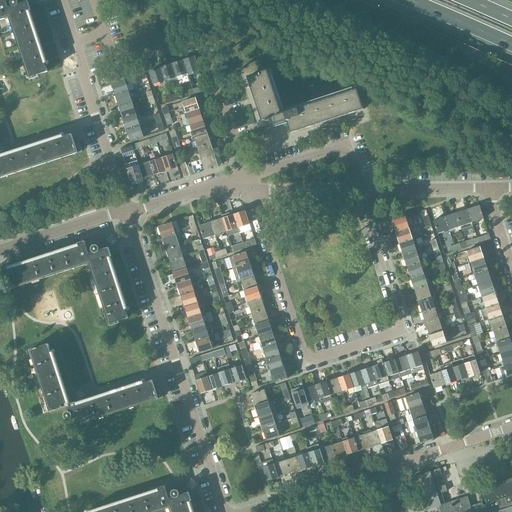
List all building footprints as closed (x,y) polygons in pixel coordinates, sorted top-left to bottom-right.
[(0,0),(0,20),(6,18),(5,18),(9,17),(29,78),(48,72),(28,11),(31,10),(29,6),(36,4),(32,0),(19,0),(17,1),(16,0),(12,1),(14,6),(8,8),(5,0),(0,0)] [(195,57),(184,60),(188,74),(199,70),(195,57)] [(184,60),(172,64),(176,77),(188,74),(184,60)] [(160,68),(165,81),(166,85),(178,81),(176,77),(172,64),(160,68)] [(108,72),(112,84),(125,80),(121,68),(108,72)] [(153,85),(165,81),(160,68),(149,72),(153,85)] [(262,121),(269,119),(272,118),(275,128),(288,123),(291,133),(364,109),(358,89),(282,114),(268,70),(248,77),(262,121)] [(112,84),(115,95),(129,91),(125,80),(112,84)] [(204,85),(193,89),(195,95),(206,91),(204,85)] [(115,95),(119,107),(132,103),(129,91),(115,95)] [(182,102),(186,113),(200,109),(196,98),(182,102)] [(119,107),(123,118),(136,114),(132,103),(119,107)] [(186,113),(190,125),(203,121),(200,109),(186,113)] [(123,118),(127,130),(142,125),(140,120),(138,120),(136,114),(123,118)] [(190,125),(194,136),(207,132),(203,121),(190,125)] [(142,125),(127,130),(130,142),(144,137),(141,130),(143,130),(142,125)] [(194,136),(198,148),(211,144),(207,132),(194,136)] [(71,134),(4,156),(0,152),(0,173),(1,178),(82,151),(79,143),(75,145),(71,134)] [(198,148),(201,159),(215,155),(211,144),(198,148)] [(134,151),(132,145),(120,149),(122,154),(134,151)] [(173,154),(162,158),(166,171),(177,167),(173,154)] [(215,155),(201,159),(205,171),(218,167),(215,155)] [(162,158),(150,162),(154,175),(166,171),(162,158)] [(150,162),(138,165),(143,179),(154,175),(150,162)] [(186,164),(181,166),(184,178),(190,176),(186,164)] [(143,179),(138,165),(127,169),(131,182),(143,179)] [(479,205),(468,209),(473,224),(477,223),(477,221),(484,219),(479,205)] [(456,213),(461,226),(462,231),(474,227),(473,224),(468,209),(456,213)] [(245,211),(234,214),(238,228),(250,224),(245,211)] [(445,217),(449,230),(450,232),(456,231),(455,228),(461,226),(456,213),(445,217)] [(234,214),(222,218),(227,232),(238,228),(234,214)] [(190,221),(192,229),(197,228),(194,220),(193,216),(188,217),(190,221)] [(392,221),(396,232),(409,228),(405,216),(392,221)] [(449,230),(445,217),(433,221),(438,234),(449,230)] [(222,218),(211,222),(215,235),(227,232),(222,218)] [(162,239),(176,234),(178,234),(176,228),(174,229),(172,222),(158,227),(162,239)] [(215,235),(211,222),(199,226),(204,239),(215,235)] [(396,232),(399,244),(413,239),(409,228),(396,232)] [(162,239),(166,250),(179,245),(176,234),(162,239)] [(489,234),(477,238),(479,243),(491,240),(489,234)] [(477,238),(466,242),(468,247),(479,243),(477,238)] [(255,239),(243,243),(245,249),(256,245),(255,239)] [(399,244),(403,255),(417,251),(413,239),(399,244)] [(93,247),(94,252),(89,254),(84,241),(78,243),(79,246),(4,271),(10,289),(86,264),(90,263),(110,324),(128,318),(109,257),(111,256),(110,252),(116,250),(107,241),(105,243),(103,245),(100,246),(97,247),(97,246),(93,247)] [(466,242),(454,245),(456,251),(468,247),(466,242)] [(166,250),(170,261),(183,257),(179,245),(166,250)] [(467,251),(471,262),(484,258),(480,246),(467,251)] [(198,252),(202,263),(207,261),(204,250),(198,252)] [(222,256),(220,251),(209,254),(210,260),(222,256)] [(403,255),(407,267),(420,262),(417,251),(403,255)] [(229,257),(233,269),(250,264),(249,260),(251,259),(251,258),(248,252),(246,253),(246,252),(229,257)] [(170,261),(173,273),(187,268),(185,262),(187,261),(185,256),(183,257),(170,261)] [(472,274),(474,274),(488,269),(484,258),(471,262),(469,263),(472,274)] [(202,263),(206,275),(211,273),(207,261),(202,263)] [(407,267),(411,278),(424,274),(420,262),(407,267)] [(237,280),(240,279),(254,275),(250,264),(233,269),(237,280)] [(450,269),(453,281),(459,279),(455,267),(450,269)] [(173,273),(177,284),(190,280),(187,268),(173,273)] [(474,274),(478,285),(491,281),(488,269),(474,274)] [(216,275),(219,286),(225,284),(222,273),(216,275)] [(411,278),(414,290),(428,285),(424,274),(411,278)] [(240,279),(244,291),(257,286),(254,275),(240,279)] [(453,281),(457,292),(463,290),(459,279),(453,281)] [(177,284),(181,295),(194,291),(190,280),(177,284)] [(478,285),(482,297),(495,292),(491,281),(478,285)] [(209,286),(213,298),(219,296),(215,284),(209,286)] [(418,301),(431,297),(435,295),(433,290),(430,292),(428,285),(414,290),(418,301)] [(244,291),(248,302),(261,298),(257,286),(244,291)] [(447,292),(451,303),(456,301),(452,290),(447,292)] [(457,292),(461,304),(467,302),(468,301),(464,290),(463,290),(457,292)] [(181,295),(185,307),(198,303),(194,291),(181,295)] [(482,297),(485,308),(499,304),(495,292),(482,297)] [(418,301),(422,312),(435,308),(431,297),(418,301)] [(248,302),(252,313),(265,309),(261,298),(248,302)] [(451,303),(454,315),(460,313),(456,301),(451,303)] [(185,307),(188,318),(202,314),(198,303),(185,307)] [(484,321),(489,320),(503,315),(499,304),(485,308),(481,310),(484,321)] [(426,324),(439,320),(442,319),(440,314),(437,315),(435,308),(422,312),(426,324)] [(252,313),(255,325),(269,321),(265,309),(252,313)] [(465,315),(468,326),(477,324),(473,312),(465,315)] [(192,330),(205,325),(209,324),(206,313),(202,314),(188,318),(192,330)] [(460,313),(454,315),(458,325),(463,323),(460,313)] [(489,320),(493,331),(506,327),(503,315),(489,320)] [(426,324),(429,335),(443,331),(439,320),(426,324)] [(255,325),(259,336),(273,332),(269,321),(255,325)] [(192,330),(196,341),(209,337),(205,325),(192,330)] [(493,331),(497,343),(510,338),(506,327),(493,331)] [(235,332),(239,343),(244,341),(240,330),(235,332)] [(443,331),(429,335),(433,347),(446,343),(443,331)] [(259,336),(263,348),(276,343),(273,332),(259,336)] [(209,337),(196,341),(200,353),(213,348),(209,337)] [(497,343),(500,354),(511,350),(511,344),(510,338),(497,343)] [(469,339),(458,343),(459,348),(471,345),(469,339)] [(239,343),(242,355),(248,353),(244,341),(239,343)] [(263,348),(267,359),(280,355),(276,343),(263,348)] [(458,343),(446,347),(448,352),(459,348),(458,343)] [(160,389),(155,391),(152,380),(85,402),(77,395),(78,394),(75,396),(73,398),(70,399),(67,401),(49,344),(30,350),(50,411),(68,405),(70,412),(70,413),(70,412),(66,414),(67,418),(72,417),(72,419),(80,416),(82,424),(163,397),(160,389)] [(446,347),(434,350),(436,356),(448,352),(446,347)] [(481,348),(476,349),(480,360),(489,357),(487,351),(483,352),(481,348)] [(410,354),(407,355),(412,374),(424,370),(417,350),(410,352),(410,354)] [(511,350),(500,354),(504,365),(511,362),(511,350)] [(212,352),(201,356),(202,361),(214,358),(212,352)] [(248,353),(242,355),(246,366),(251,364),(248,353)] [(267,359),(270,371),(284,366),(280,355),(267,359)] [(407,355),(395,359),(401,377),(412,374),(407,355)] [(202,361),(201,356),(189,359),(191,365),(202,361)] [(395,359),(384,363),(390,381),(401,377),(395,359)] [(463,359),(451,363),(457,381),(469,377),(464,364),(463,359)] [(476,360),(464,364),(469,377),(480,373),(476,360)] [(511,362),(504,365),(499,367),(503,378),(511,375),(511,362)] [(384,363),(372,367),(378,385),(390,381),(384,363)] [(440,367),(441,371),(446,385),(457,381),(451,363),(440,367)] [(242,365),(231,369),(235,382),(246,378),(242,365)] [(284,366),(270,371),(274,382),(288,378),(284,366)] [(372,367),(361,371),(367,389),(378,385),(372,367)] [(231,369),(219,373),(223,386),(235,382),(231,369)] [(361,371),(349,374),(354,388),(360,386),(361,390),(367,389),(361,371)] [(446,385),(441,371),(430,375),(434,388),(446,385)] [(489,371),(483,372),(487,384),(493,382),(489,371)] [(200,394),(212,390),(207,377),(208,376),(206,372),(194,376),(200,394)] [(208,376),(207,377),(212,390),(223,386),(219,373),(208,376)] [(349,374),(338,378),(342,391),(354,388),(349,374)] [(255,376),(249,378),(253,389),(259,387),(255,376)] [(338,378),(326,382),(331,395),(342,391),(338,378)] [(427,380),(416,384),(418,390),(429,386),(427,380)] [(326,382),(315,386),(319,399),(331,395),(326,382)] [(280,384),(284,396),(289,394),(285,383),(280,384)] [(315,386),(303,389),(308,403),(319,399),(315,386)] [(251,394),(255,405),(268,401),(264,389),(251,394)] [(308,403),(303,389),(292,393),(296,406),(308,403)] [(404,389),(393,393),(395,397),(405,394),(404,389)] [(393,393),(382,396),(383,401),(395,397),(393,393)] [(405,410),(409,409),(423,404),(419,393),(401,398),(405,410)] [(375,397),(370,399),(372,405),(383,401),(382,396),(376,398),(375,397)] [(255,405),(259,417),(272,413),(268,401),(255,405)] [(409,409),(413,420),(426,416),(423,404),(409,409)] [(259,417),(262,428),(276,424),(272,413),(259,417)] [(389,415),(392,427),(398,425),(394,414),(389,415)] [(413,420),(417,432),(430,427),(426,416),(413,420)] [(336,420),(324,424),(326,430),(338,426),(336,420)] [(276,424),(262,428),(266,440),(279,436),(276,424)] [(324,424),(313,428),(315,433),(326,430),(324,424)] [(392,427),(396,439),(402,437),(398,425),(392,427)] [(389,426),(377,430),(382,443),(393,440),(389,426)] [(430,427),(417,432),(421,443),(434,439),(430,427)] [(315,433),(313,428),(305,430),(307,436),(315,433)] [(377,430),(366,434),(370,447),(382,443),(377,430)] [(301,432),(290,436),(292,441),(303,437),(301,432)] [(366,434),(354,438),(359,451),(370,447),(366,434)] [(292,441),(290,436),(279,439),(282,449),(285,448),(283,442),(286,442),(287,443),(292,441)] [(402,437),(396,439),(400,450),(405,448),(402,437)] [(354,438),(343,441),(347,455),(359,451),(354,438)] [(343,441),(331,445),(336,459),(347,455),(343,441)] [(265,450),(263,444),(256,447),(258,453),(265,450)] [(307,448),(308,453),(313,466),(324,462),(319,446),(318,444),(307,448)] [(324,445),(319,446),(324,462),(336,459),(331,445),(325,447),(324,445)] [(308,453),(297,456),(301,470),(313,466),(308,453)] [(297,456),(285,460),(290,474),(301,470),(297,456)] [(278,477),(274,464),(272,459),(261,463),(267,481),(278,477)] [(285,460),(274,464),(278,477),(290,474),(285,460)] [(467,496),(445,504),(441,493),(447,491),(445,485),(439,487),(436,476),(442,474),(440,468),(415,476),(426,510),(439,506),(440,511),(511,511),(511,479),(500,483),(499,482),(499,483),(483,489),(482,488),(487,504),(482,505),(476,508),(476,507),(475,508),(472,509),(467,496)] [(180,490),(178,491),(177,490),(173,492),(173,493),(167,494),(164,485),(158,487),(159,490),(93,511),(156,511),(166,509),(170,507),(171,511),(191,511),(189,501),(191,501),(190,496),(197,494),(187,485),(188,484),(187,485),(185,487),(182,489),(180,490)]
